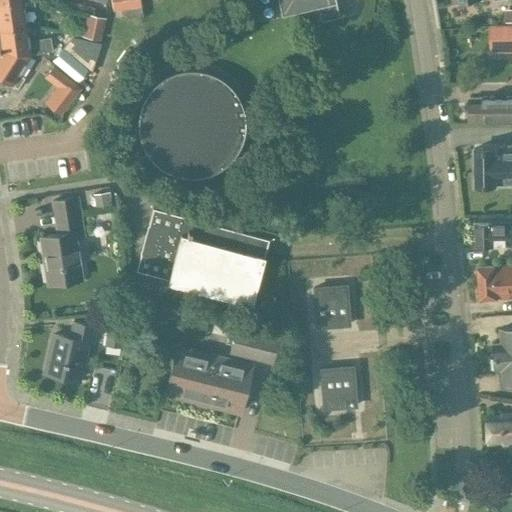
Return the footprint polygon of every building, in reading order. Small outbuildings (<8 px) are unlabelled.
[(0,28),(28,25),(26,7),(35,5),(34,0),(16,0),(0,2),(0,28)] [(139,0),(110,0),(112,9),(121,8),(123,18),(142,15),(139,0)] [(278,0),(282,15),(318,6),(322,21),(340,16),(335,0),(278,0)] [(102,38),(107,15),(86,11),(81,33),(102,38)] [(50,37),(30,40),(28,25),(0,28),(0,48),(11,56),(13,52),(17,55),(18,53),(23,56),(22,58),(27,61),(31,54),(52,51),(50,37)] [(511,28),(490,29),(490,48),(511,48),(511,28)] [(0,77),(17,88),(22,79),(17,76),(27,61),(22,58),(23,56),(18,53),(17,55),(13,52),(11,56),(0,48),(0,77)] [(87,68),(63,48),(52,61),(76,81),(87,68)] [(196,175),(207,173),(217,169),(226,163),(233,155),(239,146),(243,136),(244,125),(244,115),(241,104),(236,95),(230,86),(222,79),(212,74),(202,70),(191,69),(181,70),(170,73),(161,79),(153,86),(146,94),(141,104),(138,114),(138,125),(139,136),(143,146),(149,155),(156,163),(165,169),(175,173),(185,175),(196,175)] [(511,120),(511,97),(470,98),(470,121),(511,120)] [(511,147),(475,148),(475,176),(476,185),(511,184),(511,185),(511,147)] [(50,200),(56,237),(41,239),(48,284),(80,280),(74,239),(85,238),(78,195),(50,200)] [(153,211),(135,274),(167,282),(166,286),(250,307),(262,258),(267,242),(246,236),(153,211)] [(511,223),(476,224),(477,246),(511,245),(511,223)] [(511,265),(479,267),(481,299),(511,297),(511,265)] [(316,328),(351,325),(347,283),(312,286),(316,328)] [(90,344),(94,328),(71,324),(68,338),(54,335),(45,375),(75,381),(78,367),(79,367),(85,343),(90,344)] [(279,337),(235,326),(229,353),(273,363),(279,337)] [(511,327),(501,328),(502,343),(495,343),(496,356),(511,354),(511,327)] [(176,347),(164,396),(238,414),(250,366),(176,347)] [(511,354),(496,356),(497,370),(505,370),(506,384),(511,383),(511,354)] [(322,410),(357,407),(354,364),(319,367),(322,410)] [(490,442),(511,441),(511,449),(511,414),(489,416),(490,442)]
